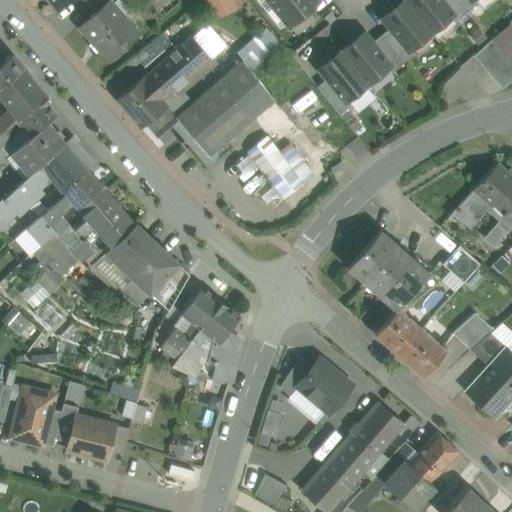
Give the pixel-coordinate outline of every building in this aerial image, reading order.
[(108,0),(95,12),(78,27),(109,62),(140,34),(127,19),(135,12),(123,0),(116,0),(113,3),(110,0),(108,0)] [(90,0),(87,3),(95,12),(108,0),(90,0)] [(235,0),(210,0),(218,17),(239,8),(235,0)] [(279,0),(273,5),(289,24),(308,9),(317,2),(315,0),(279,0)] [(431,32),(404,0),(403,0),(383,17),(390,27),(409,50),(411,48),(431,32)] [(404,0),(431,32),(451,16),(453,15),(440,0),(404,0)] [(466,12),(456,0),(440,0),(453,15),(451,16),(455,21),(466,12)] [(456,0),(466,12),(478,3),(475,0),(456,0)] [(308,9),(289,24),(297,34),(316,19),(308,9)] [(511,25),(510,23),(492,40),(500,49),(511,38),(511,25)] [(269,26),(249,44),(264,60),(283,43),(269,26)] [(409,50),(390,27),(381,35),(403,63),(415,53),(411,48),(409,50)] [(371,42),(363,33),(341,50),(367,83),(388,67),(389,66),(371,42)] [(403,63),(381,35),(371,42),(389,66),(388,67),(392,72),(403,63)] [(192,36),(143,77),(162,100),(211,58),(192,36)] [(511,38),(500,49),(511,63),(511,38)] [(367,83),(341,50),(319,68),(327,77),(346,101),(347,99),(367,83)] [(27,72),(11,54),(5,59),(5,60),(0,64),(0,94),(27,72)] [(225,73),(211,58),(162,100),(176,116),(225,73)] [(225,73),(176,116),(185,126),(184,127),(209,156),(274,100),(242,59),(225,73)] [(27,72),(0,94),(13,109),(18,115),(44,93),(27,72)] [(143,77),(142,76),(116,99),(141,127),(146,123),(164,144),(184,127),(185,126),(176,116),(162,100),(143,77)] [(346,101),(327,77),(317,86),(339,114),(351,104),(347,99),(346,101)] [(18,115),(15,118),(21,125),(30,136),(47,121),(57,113),(48,103),(51,101),(44,93),(18,115)] [(13,109),(0,117),(0,118),(6,126),(15,118),(18,115),(13,109)] [(6,126),(3,129),(12,139),(20,131),(21,125),(15,118),(6,126)] [(47,121),(30,136),(21,143),(14,150),(5,158),(20,176),(19,176),(23,181),(40,165),(65,142),(47,121)] [(3,129),(0,132),(0,149),(12,139),(3,129)] [(228,164),(266,208),(310,170),(281,137),(272,145),(263,134),(228,164)] [(90,171),(65,142),(40,165),(48,174),(59,187),(65,193),(90,171)] [(511,174),(498,161),(473,189),(503,217),(511,206),(511,174)] [(40,165),(28,177),(40,191),(44,187),(41,184),(44,181),(43,179),(48,174),(40,165)] [(90,171),(65,193),(73,203),(78,209),(78,208),(103,186),(90,171)] [(23,181),(15,188),(15,189),(26,201),(29,204),(42,192),(40,191),(28,177),(23,181)] [(78,208),(78,209),(87,219),(93,227),(119,204),(103,186),(78,208)] [(59,187),(46,199),(52,205),(53,204),(65,193),(59,187)] [(26,201),(15,189),(5,198),(16,210),(26,201)] [(487,203),(473,190),(456,209),(470,222),(487,203)] [(73,203),(65,193),(53,204),(61,213),(73,203)] [(61,213),(53,204),(52,205),(41,215),(55,232),(67,221),(61,213)] [(119,204),(93,227),(101,235),(110,246),(135,223),(119,204)] [(511,206),(503,217),(497,223),(506,231),(511,225),(511,224),(511,206)] [(55,232),(41,215),(27,228),(41,244),(55,232)] [(87,219),(75,230),(82,238),(93,227),(87,219)] [(55,232),(41,244),(56,260),(69,248),(70,248),(82,238),(75,230),(67,221),(55,232)] [(110,246),(104,252),(124,271),(153,240),(154,238),(137,222),(135,223),(110,246)] [(93,227),(82,238),(70,248),(79,258),(81,261),(92,251),(93,250),(89,246),(101,235),(93,227)] [(381,229),(351,263),(368,277),(397,243),(381,229)] [(101,235),(89,246),(93,250),(92,251),(98,257),(104,252),(110,246),(101,235)] [(189,273),(153,240),(126,269),(150,291),(169,308),(189,273)] [(397,243),(368,277),(383,291),(413,257),(397,243)] [(460,246),(443,265),(463,282),(480,263),(460,246)] [(56,260),(44,271),(57,285),(62,280),(59,276),(79,258),(70,248),(69,248),(56,260)] [(383,291),(380,295),(396,309),(401,303),(429,272),(413,257),(383,291)] [(57,285),(44,271),(35,279),(48,293),(57,285)] [(150,291),(134,276),(120,291),(136,306),(150,291)] [(203,287),(183,314),(195,324),(201,328),(221,301),(203,287)] [(221,301),(201,328),(208,334),(214,338),(220,343),(227,334),(241,316),(221,301)] [(422,329),(402,311),(405,307),(401,303),(396,309),(375,333),(399,354),(422,329)] [(31,342),(42,330),(21,311),(10,323),(31,342)] [(493,329),(476,313),(453,333),(471,349),(490,331),(493,329)] [(195,324),(185,336),(191,341),(201,328),(195,324)] [(185,336),(176,328),(166,340),(182,353),(191,341),(185,336)] [(201,328),(191,341),(198,347),(208,334),(201,328)] [(442,347),(422,329),(399,354),(423,376),(449,345),(446,342),(442,347)] [(490,331),(471,349),(490,366),(503,351),(504,352),(508,347),(490,331)] [(227,334),(220,343),(214,338),(210,355),(209,358),(208,361),(216,363),(213,378),(229,382),(238,343),(227,334)] [(198,347),(191,341),(182,353),(201,368),(209,358),(210,355),(198,347)] [(511,359),(504,352),(503,351),(490,366),(468,390),(470,391),(471,390),(494,411),(493,413),(494,414),(506,401),(511,406),(511,359)] [(201,368),(182,353),(174,363),(199,382),(207,373),(201,368)] [(300,356),(279,387),(289,395),(297,386),(296,385),(312,367),(300,356)] [(352,385),(319,357),(312,367),(296,385),(297,386),(329,412),(352,385)] [(12,387),(0,383),(0,420),(3,422),(12,387)] [(24,387),(12,435),(41,443),(50,408),(46,407),(47,404),(39,391),(24,387)] [(62,411),(55,438),(69,442),(76,415),(78,407),(64,403),(62,411)] [(378,403),(349,436),(350,437),(374,458),(404,425),(378,403)] [(136,404),(131,421),(141,424),(146,407),(136,404)] [(62,411),(50,408),(41,443),(53,446),(55,438),(62,411)] [(271,434),(277,412),(262,408),(256,430),(271,434)] [(76,415),(69,442),(67,449),(106,460),(109,448),(115,425),(76,415)] [(129,428),(115,425),(109,448),(123,451),(129,428)] [(437,432),(409,463),(429,481),(444,468),(459,452),(437,432)] [(350,437),(341,447),(340,446),(302,490),(327,511),(374,458),(350,437)] [(404,442),(375,475),(384,483),(405,460),(406,460),(414,451),(404,442)] [(166,457),(164,474),(193,477),(194,460),(166,457)] [(406,460),(405,460),(384,483),(385,483),(413,509),(434,485),(429,481),(409,463),(406,460)] [(287,485),(266,474),(255,494),(276,505),(287,485)] [(375,475),(346,507),(354,511),(359,511),(385,483),(384,483),(375,475)] [(494,511),(468,487),(444,511),(494,511)]
